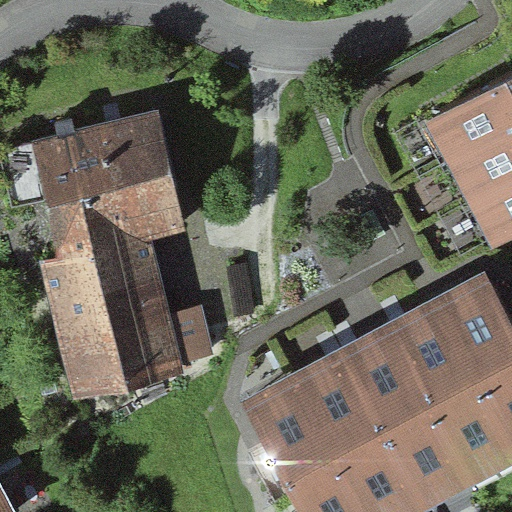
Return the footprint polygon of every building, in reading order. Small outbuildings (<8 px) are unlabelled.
[(511,63),(437,102),(504,233),(511,229),(511,63)] [(157,94),(15,132),(84,388),(219,352),(204,296),(171,304),(151,231),(191,220),(157,94)] [(433,107),(402,123),(462,246),(494,230),(433,107)] [(511,325),(473,258),(244,392),(314,511),(414,511),(511,455),(511,325)] [(0,469),(0,511),(8,511),(21,505),(0,469)]
